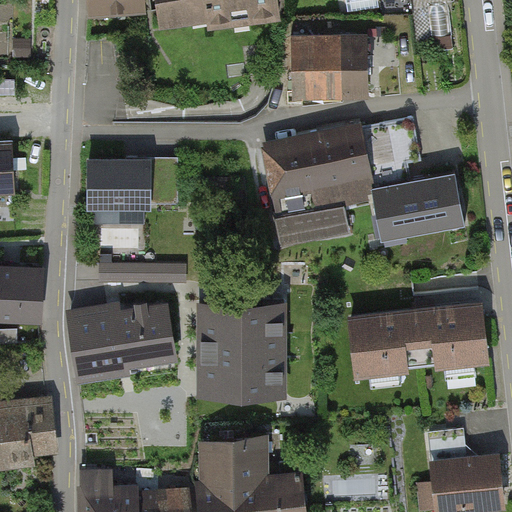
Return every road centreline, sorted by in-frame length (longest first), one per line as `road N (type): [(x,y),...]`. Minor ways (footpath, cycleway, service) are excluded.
road 1 (residential): [(68,0),(53,320),(66,436),(64,511)]
road 2 (residential): [(511,309),(477,0)]
